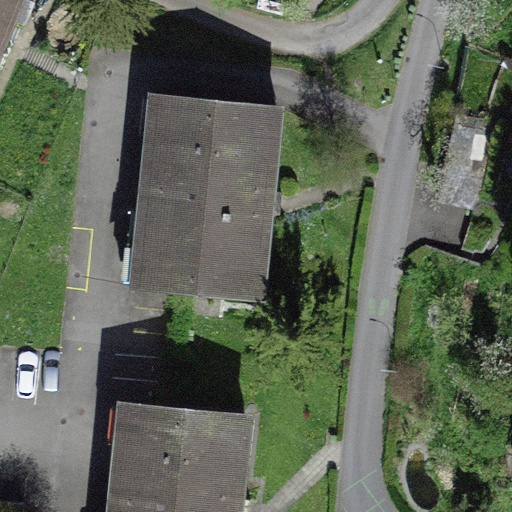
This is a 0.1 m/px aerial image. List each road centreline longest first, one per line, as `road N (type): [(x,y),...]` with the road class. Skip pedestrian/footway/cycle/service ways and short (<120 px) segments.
road 1 (residential): [(367,511),(363,432),(386,244),(439,0)]
road 2 (unclassified): [(384,0),(341,38),(300,42),(178,0)]
